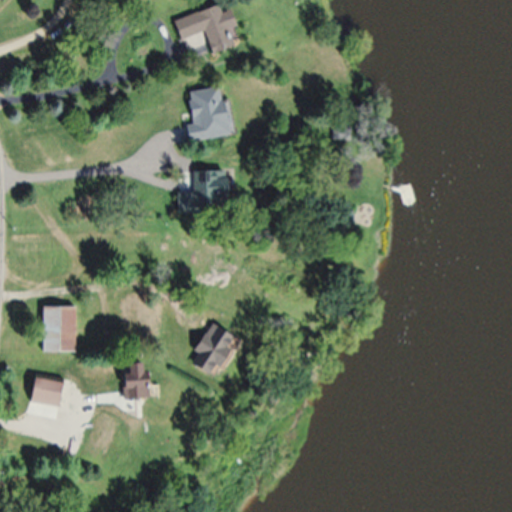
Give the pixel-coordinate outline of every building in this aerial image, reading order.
[(204,36),(210,58),(232,52),(220,10),(173,24),(179,44),(204,36)] [(188,145),(228,138),(220,89),(186,95),(192,128),(185,129),(188,145)] [(191,205),(225,204),(225,174),(191,174),(191,205)] [(75,355),(75,309),(42,309),(42,355),(75,355)] [(211,378),(231,337),(207,325),(186,366),(211,378)] [(122,401),(147,401),(147,367),(122,367),(122,401)] [(51,410),(61,386),(38,376),(28,400),(51,410)]
